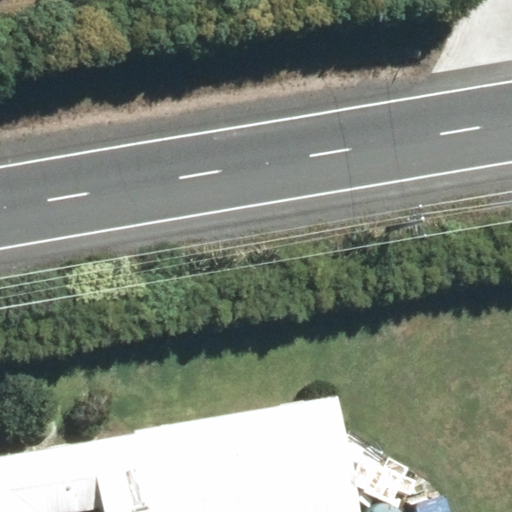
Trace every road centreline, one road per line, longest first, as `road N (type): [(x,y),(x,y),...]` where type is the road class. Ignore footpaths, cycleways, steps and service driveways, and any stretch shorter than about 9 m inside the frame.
road 1 (tertiary): [(511,114),(0,201)]
road 2 (unknown): [(439,127),(469,0)]
